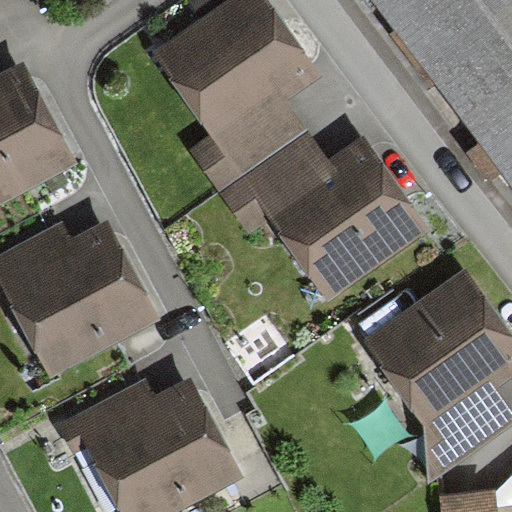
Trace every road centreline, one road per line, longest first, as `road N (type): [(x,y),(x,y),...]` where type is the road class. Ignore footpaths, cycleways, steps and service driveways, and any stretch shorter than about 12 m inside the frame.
road 1 (residential): [(224,396),(71,99),(73,58),(147,0)]
road 2 (residential): [(322,0),(511,251)]
